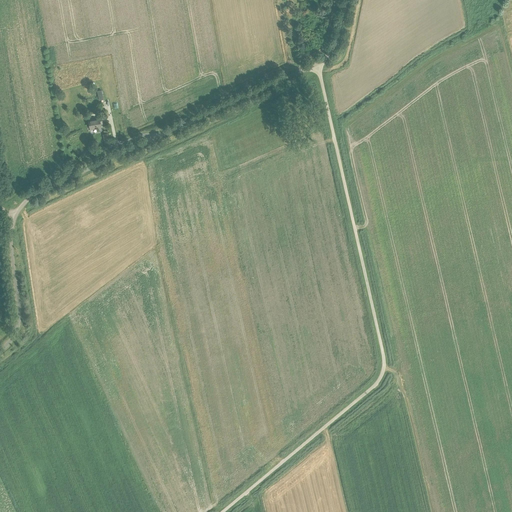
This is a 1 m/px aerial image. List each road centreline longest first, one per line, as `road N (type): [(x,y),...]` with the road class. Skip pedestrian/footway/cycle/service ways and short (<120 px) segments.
road 1 (unclassified): [(220,511),(366,391),(384,356),(315,66)]
road 2 (unclassified): [(14,214),(29,197),(315,66)]
road 3 (unclassified): [(0,345),(19,326),(8,227),(14,214)]
